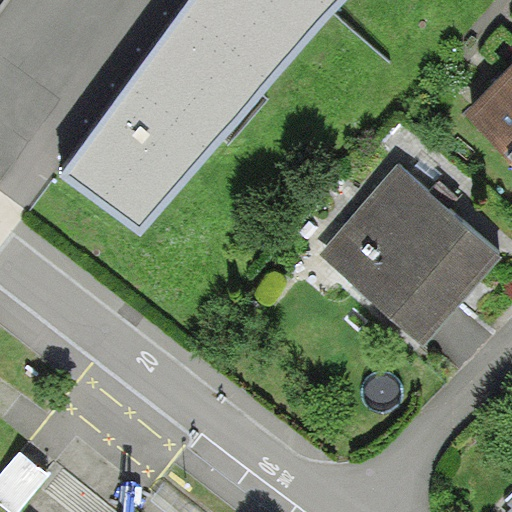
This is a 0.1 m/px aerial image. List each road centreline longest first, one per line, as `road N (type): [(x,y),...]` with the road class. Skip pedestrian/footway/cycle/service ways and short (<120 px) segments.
road 1 (residential): [(0,258),(345,511)]
road 2 (residential): [(511,356),(360,511)]
